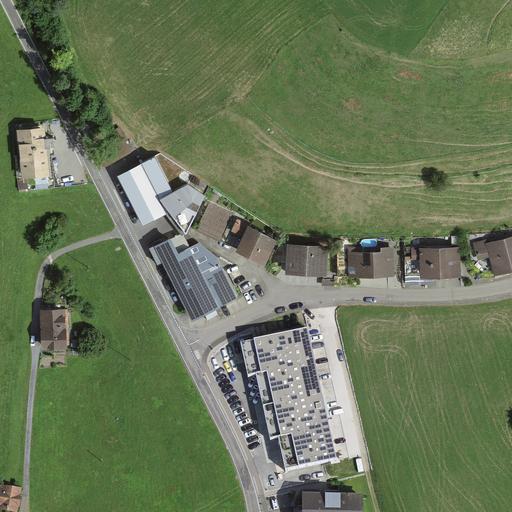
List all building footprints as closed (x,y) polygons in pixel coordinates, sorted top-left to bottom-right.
[(46,131),(20,133),(25,181),(52,178),(46,131)] [(132,151),(123,131),(93,145),(103,165),(132,151)] [(161,202),(188,236),(207,199),(190,186),(176,193),(157,155),(144,162),(147,167),(116,183),(128,207),(152,195),(157,204),(161,202)] [(234,216),(209,205),(198,231),(222,242),(234,216)] [(277,241),(250,229),(239,253),(267,265),(277,241)] [(195,320),(239,298),(219,258),(202,244),(182,254),(174,238),(151,250),(160,267),(166,264),(195,320)] [(489,242),(477,245),(481,259),(492,256),(497,275),(511,271),(511,239),(490,245),(489,242)] [(329,248),(290,247),(289,275),(328,276),(329,248)] [(460,248),(416,251),(416,260),(423,259),(424,278),(461,276),(460,248)] [(395,253),(351,254),(352,277),(395,276),(395,253)] [(65,311),(42,312),(43,350),(67,349),(65,311)] [(307,330),(243,343),(249,373),(258,371),(272,437),(280,435),(287,467),(334,457),(307,330)] [(17,511),(21,490),(0,486),(0,510),(10,511),(17,511)] [(362,511),(362,495),(304,495),(303,511),(362,511)]
